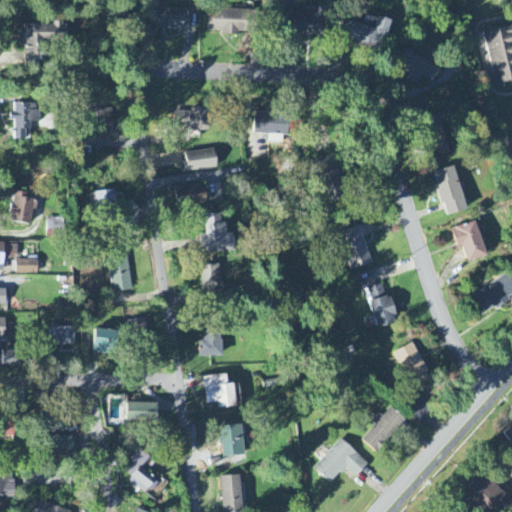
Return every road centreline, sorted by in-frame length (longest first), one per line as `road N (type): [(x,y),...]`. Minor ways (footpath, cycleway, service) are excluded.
road 1 (residential): [(490,388),(451,342),(361,113),(314,70),(267,64),(132,72)]
road 2 (residential): [(196,511),(117,0)]
road 3 (residential): [(377,511),(511,364)]
road 4 (residential): [(178,382),(0,379)]
road 5 (residential): [(84,379),(105,489),(100,511)]
